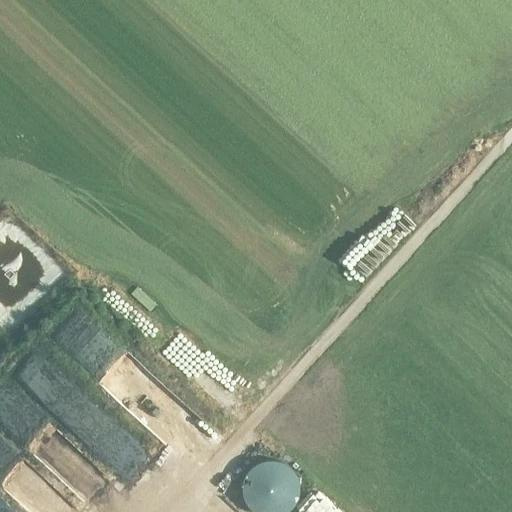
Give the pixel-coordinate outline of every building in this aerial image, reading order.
[(35,387),(106,470),(123,456),(79,404),(88,397),(60,365),(35,387)] [(0,389),(0,417),(12,396),(0,389)] [(20,466),(0,441),(0,481),(1,482),(20,466)] [(242,485),(242,488),(242,491),(243,494),(243,497),(245,500),(246,503),(247,505),(249,507),(252,510),(254,511),(286,511),(287,511),(290,509),(292,507),(294,505),(295,503),(297,500),(298,497),(299,494),(299,491),(299,488),(299,485),(299,482),(298,479),(297,477),(295,474),(294,471),(292,469),(290,467),(287,465),(285,464),(282,462),(279,461),(277,460),(274,460),(271,460),(268,460),(265,460),(262,461),(259,462),(256,464),(254,465),(252,467),(249,469),(248,471),(246,474),(245,477),(243,479),(243,482),(242,485)] [(301,497),(288,511),(311,511),(315,509),(301,497)]
